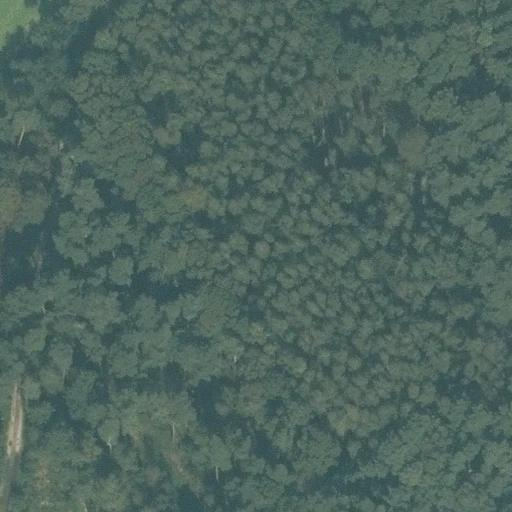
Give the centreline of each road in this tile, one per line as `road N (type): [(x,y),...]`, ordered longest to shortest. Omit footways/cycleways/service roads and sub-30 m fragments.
road 1 (track): [(117,0),(88,73),(30,311),(0,510)]
road 2 (track): [(30,311),(43,315),(194,511)]
